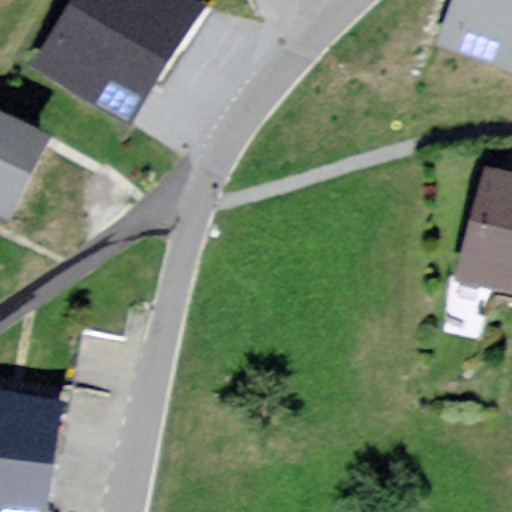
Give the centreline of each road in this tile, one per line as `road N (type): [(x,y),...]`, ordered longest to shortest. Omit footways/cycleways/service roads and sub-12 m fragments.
road 1 (residential): [(133,511),(164,272),(198,202)]
road 2 (residential): [(0,325),(155,219),(198,202)]
road 3 (residential): [(198,202),(247,94),(329,19)]
